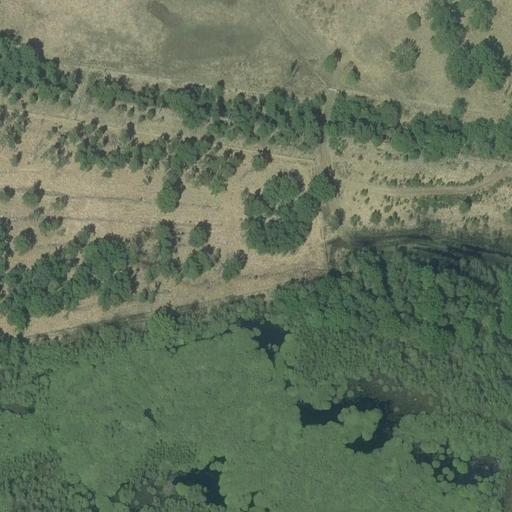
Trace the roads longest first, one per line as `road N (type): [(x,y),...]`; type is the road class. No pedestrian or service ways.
road 1 (track): [(511,259),(420,238),(351,239),(338,221),(328,176),(333,74),(314,40),(274,0)]
road 2 (track): [(511,173),(466,191),(411,195),(329,182)]
